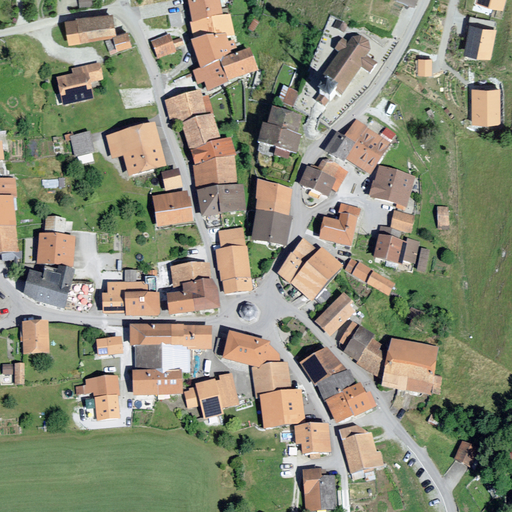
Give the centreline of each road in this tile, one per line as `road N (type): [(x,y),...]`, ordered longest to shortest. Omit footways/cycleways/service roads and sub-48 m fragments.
road 1 (residential): [(234,310),(222,300),(152,70),(123,13),(0,34)]
road 2 (residential): [(424,0),(360,109),(314,158),(297,190),(302,223),(263,302)]
road 3 (tertiary): [(27,307),(137,325),(235,321)]
road 4 (residential): [(268,312),(295,313),(384,411)]
road 5 (residential): [(263,327),(331,429)]
